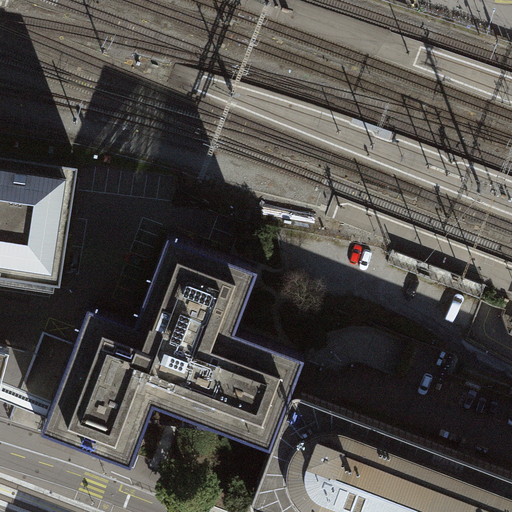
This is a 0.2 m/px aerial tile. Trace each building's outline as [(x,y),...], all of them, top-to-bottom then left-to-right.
[(0,270),(60,280),(78,161),(0,149),(0,270)] [(289,394),(305,352),(235,326),(258,264),(168,230),(135,318),(88,301),(41,425),(131,459),(146,421),(154,398),(250,434),(271,442),(289,394)] [(0,343),(0,382),(10,346),(0,343)] [(511,511),(511,467),(311,392),(302,388),(298,388),(294,389),(291,391),(289,394),(271,442),(252,493),(251,496),(252,500),(254,503),(257,505),(268,509),(275,511),(511,511)] [(250,434),(154,398),(146,421),(250,434)]
